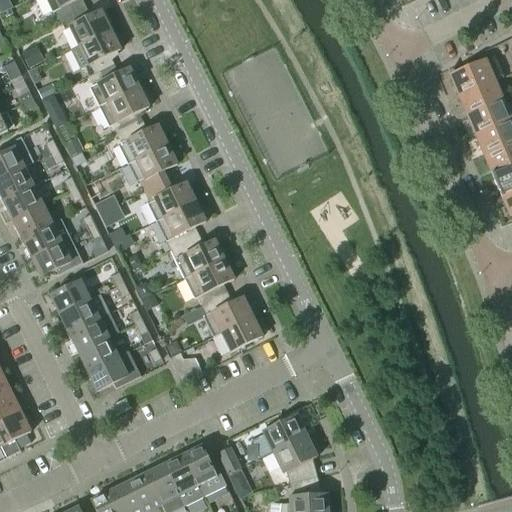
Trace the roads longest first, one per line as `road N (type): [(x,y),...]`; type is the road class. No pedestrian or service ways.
road 1 (tertiary): [(157,0),(328,353)]
road 2 (residential): [(100,464),(328,353)]
road 3 (residential): [(492,272),(397,49)]
road 4 (residential): [(100,464),(0,256)]
road 5 (tertiary): [(328,353),(378,452),(394,511)]
